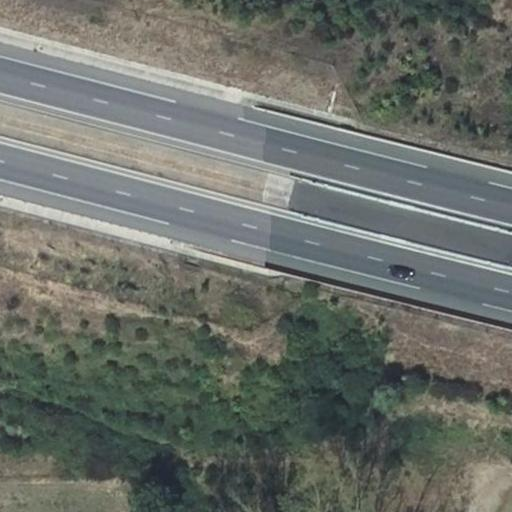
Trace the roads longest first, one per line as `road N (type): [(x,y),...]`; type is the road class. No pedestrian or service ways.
road 1 (motorway): [(0,146),(511,277)]
road 2 (motorway): [(511,178),(0,52)]
